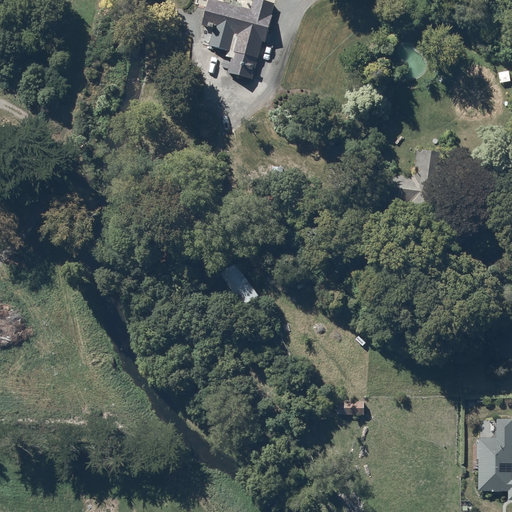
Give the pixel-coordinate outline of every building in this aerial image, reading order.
[(253,0),(252,7),(222,0),(208,0),(202,23),(214,26),(210,43),(228,48),(226,54),(232,56),(228,71),(253,77),(263,39),(266,40),(276,1),(271,0),(253,0)] [(443,150),(417,147),(414,175),(384,172),(382,200),(439,204),(443,150)] [(260,291),(235,261),(221,272),(222,273),(216,277),(230,297),(236,293),(245,303),(260,291)] [(365,400),(338,400),(338,413),(364,415),(365,400)] [(511,416),(496,417),(496,431),(491,436),(479,436),(478,442),(476,442),(476,459),(478,459),(478,490),(507,489),(508,498),(511,498),(511,416)]
